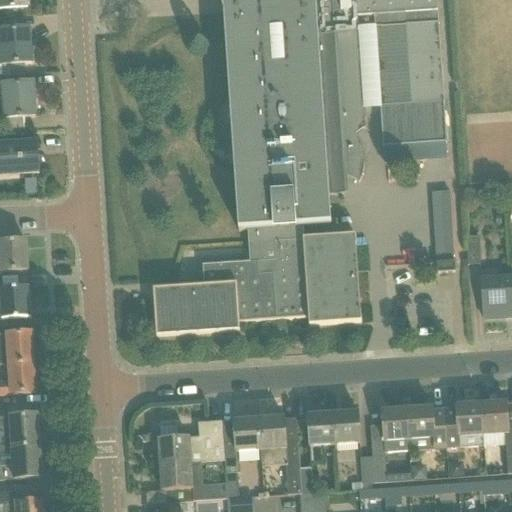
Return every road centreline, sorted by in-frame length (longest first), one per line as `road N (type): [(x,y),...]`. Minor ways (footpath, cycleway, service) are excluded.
road 1 (residential): [(511,366),(103,393)]
road 2 (unclassified): [(88,215),(74,0)]
road 3 (unclassified): [(103,393),(88,215)]
